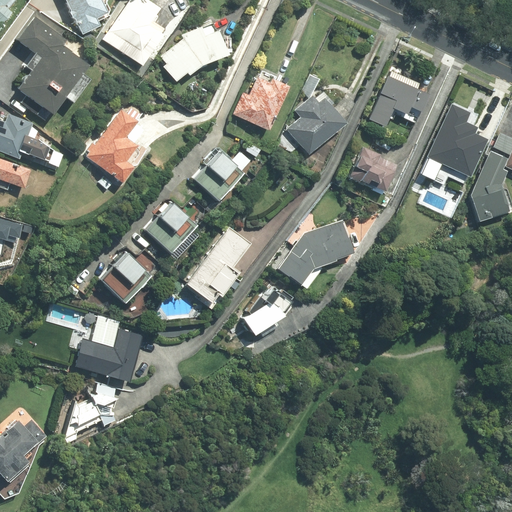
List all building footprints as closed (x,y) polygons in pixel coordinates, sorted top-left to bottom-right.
[(11,0),(0,0),(0,22),(9,12),(5,8),(11,0)] [(64,0),(80,32),(98,24),(94,16),(105,11),(99,0),(64,0)] [(158,8),(146,0),(127,0),(107,31),(147,57),(155,44),(154,42),(163,29),(150,20),(158,8)] [(63,30),(35,10),(15,38),(40,56),(17,88),(51,113),(63,96),(71,102),(88,78),(80,72),(86,64),(60,45),(65,40),(59,36),(63,30)] [(182,38),(160,56),(166,63),(162,66),(174,80),(185,71),(187,74),(199,64),(225,53),(211,22),(180,34),(182,38)] [(368,119),(384,126),(392,107),(405,113),(408,106),(420,111),(427,94),(387,76),(368,119)] [(242,92),(232,113),(266,129),(286,86),(270,79),(269,82),(256,77),(248,95),(242,92)] [(307,153),(344,122),(323,98),(317,103),(311,96),(295,110),(300,116),(286,129),(307,153)] [(425,156),(468,176),(485,139),(472,133),(475,126),(464,121),(469,112),(450,103),(425,156)] [(87,155),(120,180),(130,166),(128,165),(137,152),(137,150),(136,149),(134,148),(136,145),(123,136),(135,121),(120,110),(94,145),(89,141),(84,148),(90,151),(87,155)] [(4,121),(0,119),(0,150),(17,157),(20,150),(43,158),(48,144),(27,136),(32,123),(7,113),(4,121)] [(508,154),(511,144),(511,138),(498,133),(492,147),(508,154)] [(378,154),(362,147),(349,176),(383,191),(392,171),(374,163),(378,154)] [(193,178),(215,200),(242,172),(219,151),(193,178)] [(478,223),(511,211),(511,208),(506,189),(500,186),(500,183),(506,170),(501,168),(506,158),(490,151),(469,194),(478,223)] [(29,169),(0,158),(0,179),(23,187),(29,169)] [(195,225),(170,201),(144,229),(168,252),(195,225)] [(351,251),(340,219),(303,232),(278,265),(306,287),(321,267),(332,263),(331,258),(351,251)] [(247,244),(227,228),(186,282),(198,292),(194,296),(209,308),(237,271),(230,266),(247,244)] [(149,275),(125,252),(99,277),(122,301),(149,275)] [(261,290),(241,317),(251,333),(281,314),(280,311),(290,299),(289,298),(290,296),(281,290),(279,291),(272,287),(261,290)] [(76,323),(77,324),(82,323),(83,323),(84,322),(85,321),(86,320),(86,319),(87,318),(87,317),(87,316),(87,314),(86,313),(85,312),(85,311),(84,311),(83,310),(82,309),(81,309),(79,309),(78,309),(77,309),(76,310),(75,310),(74,311),(73,312),(72,313),(72,314),(72,315),(72,317),(72,318),(72,319),(73,320),(73,321),(74,322),(75,323),(76,323)] [(127,380),(140,335),(116,328),(111,346),(81,338),(74,365),(127,380)] [(74,403),(72,398),(65,426),(96,411),(102,423),(113,419),(111,412),(110,405),(114,387),(96,383),(93,390),(87,392),(89,396),(74,403)] [(29,416),(22,423),(16,416),(0,430),(0,472),(3,477),(25,458),(22,455),(45,434),(29,416)]
